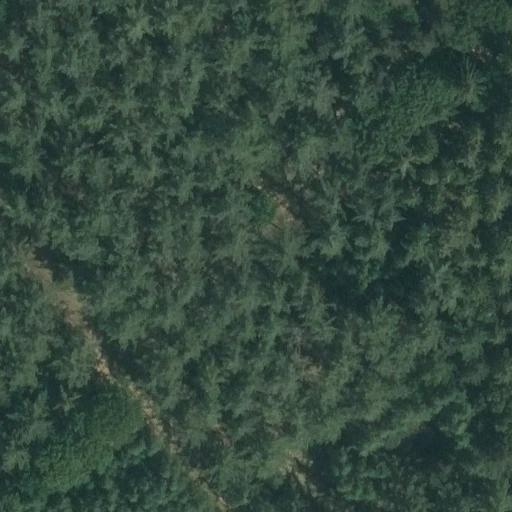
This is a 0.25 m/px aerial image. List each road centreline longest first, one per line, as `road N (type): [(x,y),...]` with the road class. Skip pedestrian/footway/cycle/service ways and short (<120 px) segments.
road 1 (track): [(447,0),(122,342)]
road 2 (track): [(255,511),(122,342)]
road 3 (track): [(122,342),(0,185)]
road 4 (track): [(351,511),(408,483),(511,494)]
road 5 (track): [(0,456),(122,342)]
